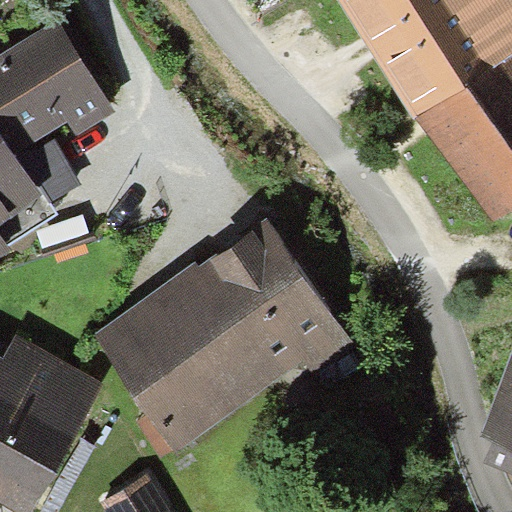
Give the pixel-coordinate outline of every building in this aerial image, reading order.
[(511,0),(339,0),(415,120),(511,53),(511,0)] [(0,166),(4,173),(99,113),(48,31),(0,61),(0,166)] [(511,53),(415,120),(497,224),(511,212),(511,53)] [(0,221),(25,205),(4,173),(0,166),(0,221)] [(263,233),(100,341),(168,443),(330,335),(263,233)] [(4,371),(0,369),(0,495),(30,509),(86,393),(10,357),(4,371)] [(511,359),(483,461),(511,469),(511,359)] [(169,511),(150,480),(104,507),(107,511),(169,511)]
